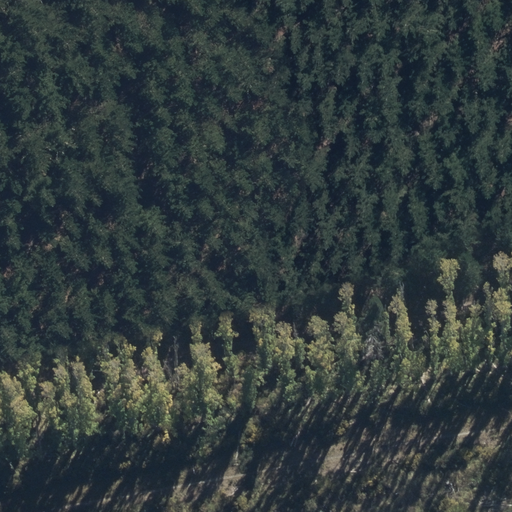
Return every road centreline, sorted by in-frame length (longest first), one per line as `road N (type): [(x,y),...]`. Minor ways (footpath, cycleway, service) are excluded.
road 1 (track): [(0,391),(89,382),(323,322),(511,287)]
road 2 (track): [(511,412),(0,510)]
